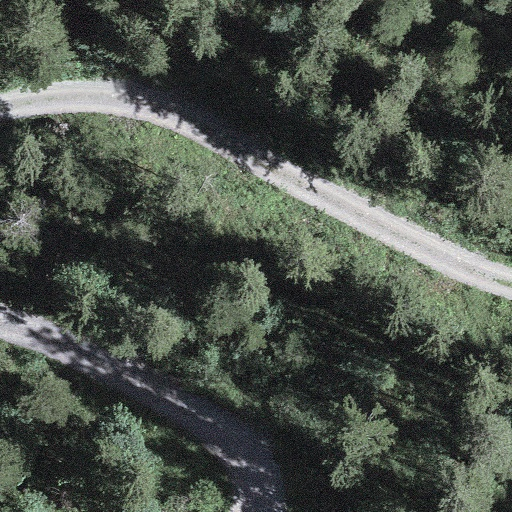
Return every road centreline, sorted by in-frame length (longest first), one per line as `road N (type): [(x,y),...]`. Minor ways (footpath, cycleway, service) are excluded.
road 1 (track): [(511,281),(384,227),(195,114),(153,98),(112,91),(0,104)]
road 2 (track): [(0,316),(32,324),(216,418),(252,454),(264,490),(259,511)]
